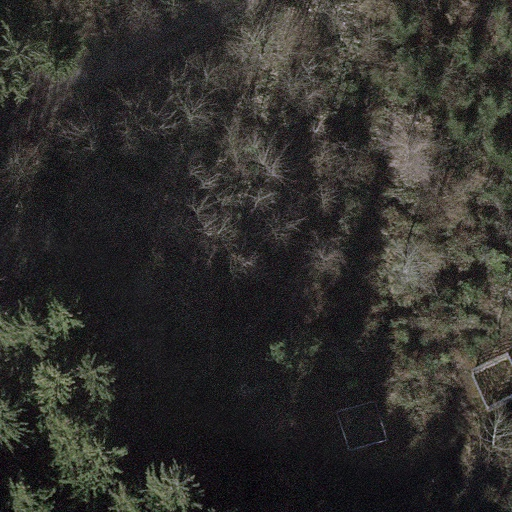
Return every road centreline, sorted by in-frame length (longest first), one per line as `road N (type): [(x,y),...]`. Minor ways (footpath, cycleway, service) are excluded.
road 1 (track): [(233,0),(149,66),(0,142)]
road 2 (track): [(0,56),(149,66)]
